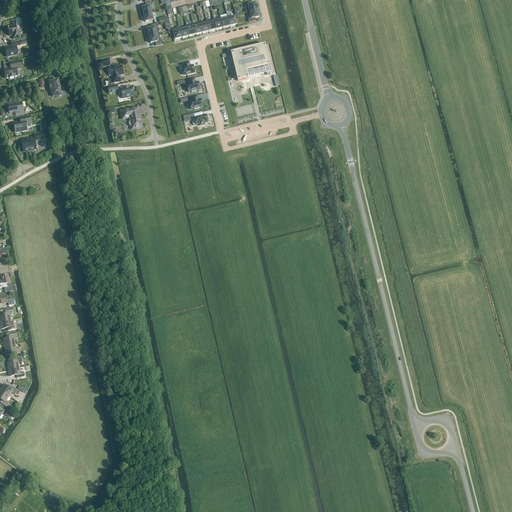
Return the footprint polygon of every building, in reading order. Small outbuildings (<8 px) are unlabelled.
[(146,7),(142,8),(143,15),(144,16),(152,14),(155,13),(154,10),(152,11),(150,6),(152,6),(151,3),(145,4),(146,7)] [(248,10),(245,11),(246,13),(247,13),(249,13),(257,11),(256,3),(247,5),(248,10)] [(257,11),(249,13),(251,20),(259,18),(257,11)] [(154,20),(152,14),(144,16),(145,22),(149,22),(154,20)] [(235,17),(228,19),(230,27),(237,25),(235,17)] [(220,18),(213,20),(214,22),(216,30),(223,29),(221,20),(220,18)] [(228,19),(221,20),(223,29),(230,27),(228,19)] [(208,20),(206,20),(206,22),(207,24),(209,32),(216,30),(214,22),(209,23),(208,20)] [(206,22),(199,23),(200,26),(202,34),(209,32),(207,24),(206,22)] [(199,23),(192,25),(193,27),(195,36),(202,34),(200,26),(199,23)] [(151,29),(147,30),(149,37),(159,34),(157,27),(159,27),(158,24),(150,26),(151,29)] [(192,25),(185,27),(186,29),(188,37),(195,36),(193,27),(192,25)] [(17,32),(15,26),(8,28),(8,30),(7,30),(8,31),(9,36),(12,36),(13,40),(20,38),(19,31),(17,32)] [(178,29),(172,30),(172,32),(174,41),(181,39),(179,31),(178,29)] [(186,29),(179,31),(181,39),(188,37),(186,29)] [(159,34),(149,37),(151,44),(154,43),(155,46),(162,45),(162,41),(160,41),(159,37),(162,36),(161,34),(159,34)] [(17,50),(16,47),(18,46),(20,46),(19,42),(11,43),(12,47),(5,48),(7,57),(8,57),(8,58),(11,57),(11,56),(18,55),(18,54),(19,53),(19,51),(17,50)] [(270,66),(265,45),(230,53),(237,82),(248,79),(246,72),(270,66)] [(109,59),(101,61),(102,68),(110,66),(109,59)] [(16,70),(21,69),(19,61),(9,63),(10,69),(4,70),(5,79),(9,78),(9,79),(14,78),(13,77),(17,76),(19,76),(18,71),(16,71),(16,70)] [(190,68),(189,63),(182,65),(183,68),(182,69),(184,76),(194,73),(194,72),(193,67),(190,68)] [(123,75),(121,66),(117,67),(114,67),(114,68),(109,69),(111,77),(112,77),(113,83),(120,82),(119,76),(123,75)] [(67,87),(65,80),(58,82),(58,81),(49,83),(50,86),(49,86),(50,90),(51,89),(52,98),(54,97),(55,98),(56,98),(58,98),(59,97),(59,96),(61,96),(59,89),(67,87)] [(196,92),(196,91),(200,90),(199,88),(200,88),(199,84),(198,84),(198,83),(195,83),(194,80),(188,81),(189,85),(186,85),(188,93),(191,92),(191,93),(196,92)] [(108,95),(119,92),(117,85),(107,87),(108,95)] [(134,96),(132,87),(126,88),(125,88),(120,89),(122,99),(130,97),(134,96)] [(191,102),(189,103),(191,110),(194,109),(194,110),(199,109),(199,108),(203,107),(202,106),(203,106),(202,101),(201,102),(201,100),(200,100),(198,101),(197,97),(190,99),(191,102)] [(23,115),(21,103),(8,105),(9,114),(15,113),(16,117),(25,115),(23,115)] [(138,114),(137,108),(120,112),(122,120),(129,118),(130,122),(129,123),(129,125),(130,126),(131,127),(132,130),(142,128),(141,124),(142,124),(141,120),(140,120),(139,114),(138,114)] [(194,118),(196,125),(199,125),(200,126),(204,125),(204,123),(208,123),(207,121),(208,121),(207,117),(206,117),(206,115),(194,118)] [(15,133),(27,131),(26,125),(31,124),(29,117),(19,119),(20,123),(13,124),(15,133)] [(123,138),(122,133),(118,133),(118,129),(114,130),(115,139),(123,138)] [(34,151),(34,150),(36,150),(35,142),(45,140),(44,133),(33,135),(34,138),(22,140),(23,143),(21,143),(23,152),(30,151),(30,152),(34,151)] [(6,286),(5,279),(2,280),(2,281),(0,281),(0,288),(4,288),(5,293),(12,291),(11,285),(6,286)] [(6,300),(6,296),(0,297),(0,304),(8,303),(8,306),(14,305),(13,299),(6,300)] [(0,322),(11,321),(10,316),(14,316),(13,310),(5,312),(6,315),(0,315),(0,322)] [(8,331),(18,330),(18,332),(20,331),(20,328),(17,329),(17,325),(11,326),(11,321),(0,322),(0,323),(1,330),(8,328),(8,331)] [(4,347),(15,345),(14,340),(18,339),(17,334),(9,336),(10,339),(3,340),(4,347)] [(15,345),(4,347),(5,353),(12,352),(13,355),(20,354),(20,349),(16,350),(15,345)] [(8,370),(19,368),(18,364),(22,363),(21,358),(13,359),(14,362),(7,363),(8,370)] [(19,368),(8,370),(9,377),(16,376),(17,379),(24,377),(24,372),(20,373),(19,368)] [(0,390),(0,391),(9,397),(11,393),(15,395),(16,393),(18,395),(19,392),(11,387),(10,389),(4,385),(0,390)] [(6,401),(9,397),(0,391),(0,399),(2,401),(0,403),(7,407),(9,403),(6,401)]
